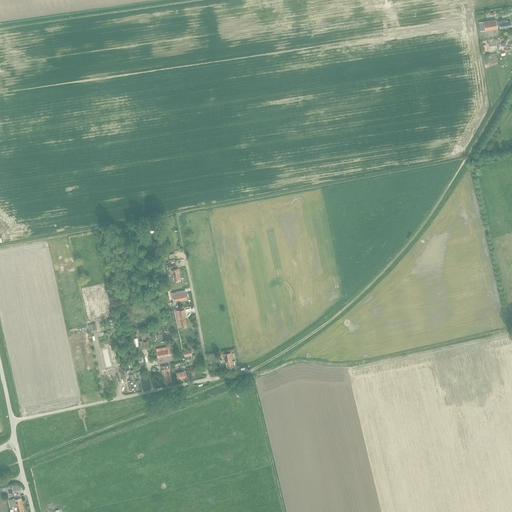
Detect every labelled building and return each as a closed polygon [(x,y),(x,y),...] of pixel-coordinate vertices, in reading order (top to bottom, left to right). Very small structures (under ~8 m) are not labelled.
[(479,23),(480,28),(485,27),(485,31),(497,29),(497,26),(499,26),(500,29),(511,27),(510,21),(507,22),(506,20),(496,22),(496,20),(479,23)] [(178,269),(172,270),(174,281),(180,280),(178,269)] [(185,290),(171,293),(172,299),(175,298),(175,301),(187,299),(186,293),(185,293),(185,290)] [(185,318),(185,317),(181,318),(180,313),(184,312),(184,309),(176,310),(176,313),(178,313),(179,320),(177,320),(179,327),(181,326),(181,327),(187,326),(186,318),(185,318)] [(167,346),(156,348),(158,357),(169,355),(167,346)] [(112,366),(108,348),(101,350),(105,368),(105,367),(112,366)] [(224,359),(226,358),(227,368),(236,366),(235,361),(232,362),(231,353),(223,354),(224,359)] [(161,366),(161,370),(164,384),(172,382),(168,365),(161,366)] [(185,371),(176,373),(177,379),(187,377),(185,371)] [(129,381),(128,382),(129,384),(129,385),(131,384),(132,391),(137,390),(137,389),(141,389),(139,380),(135,381),(134,374),(130,375),(131,381),(130,381),(129,381)] [(15,498),(10,500),(11,506),(14,506),(16,505),(16,506),(17,511),(23,511),(20,498),(15,499),(15,498)]
